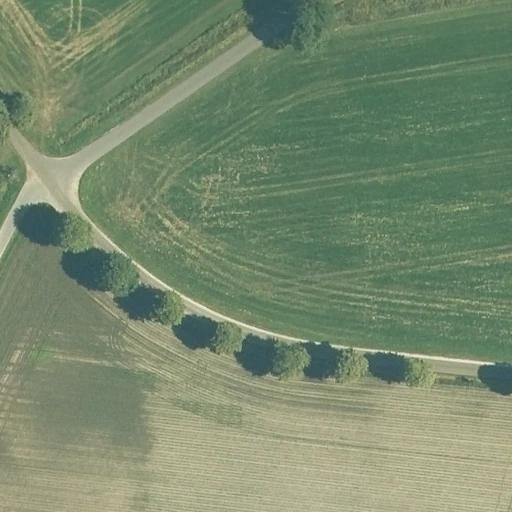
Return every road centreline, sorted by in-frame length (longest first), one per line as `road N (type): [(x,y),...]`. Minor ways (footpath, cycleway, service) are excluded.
road 1 (residential): [(511,374),(255,337),(193,312),(136,276),(48,182)]
road 2 (residential): [(315,0),(48,182)]
